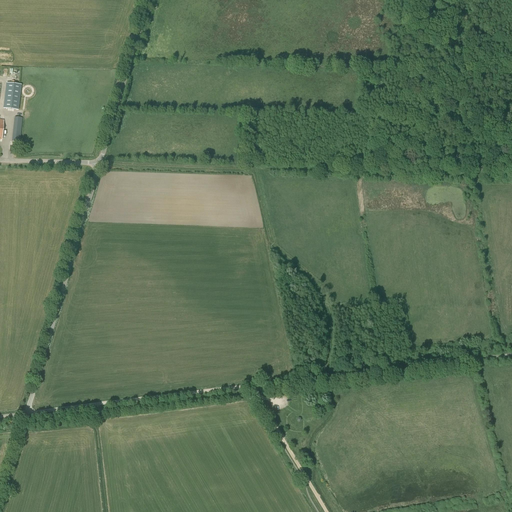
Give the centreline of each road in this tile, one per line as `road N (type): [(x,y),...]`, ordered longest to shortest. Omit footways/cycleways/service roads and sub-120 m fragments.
road 1 (track): [(511,179),(99,163)]
road 2 (unclassified): [(0,505),(99,163)]
road 3 (track): [(254,386),(26,413)]
road 4 (tertiary): [(99,163),(147,0)]
road 5 (track): [(326,511),(258,395)]
